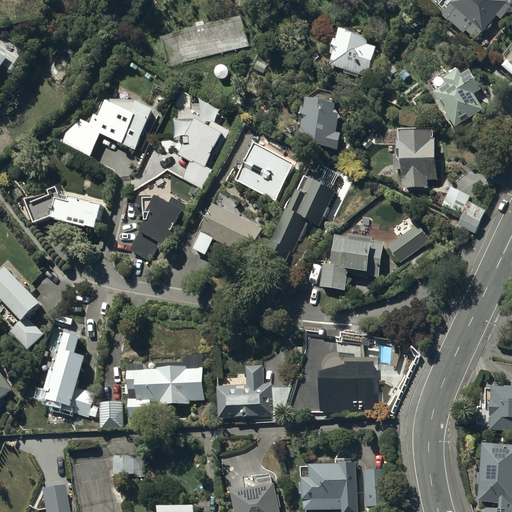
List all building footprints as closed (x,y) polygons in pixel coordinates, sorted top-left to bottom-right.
[(447,13),(446,14),(465,32),(468,30),(475,37),(482,29),(485,31),(488,28),(489,28),(489,27),(490,27),(491,27),(491,26),(492,26),(492,25),(493,25),(493,24),(493,23),(494,23),(494,22),(494,21),(499,15),(503,18),(507,12),(511,12),(511,0),(455,0),(453,2),(451,0),(443,9),(447,13)] [(199,31),(163,39),(169,66),(251,46),(244,19),(207,28),(206,23),(198,25),(199,31)] [(336,54),(333,64),(369,77),(379,47),(370,44),(372,39),(358,35),(359,32),(344,27),(340,39),(338,38),(333,53),(336,54)] [(511,47),(505,56),(509,59),(503,66),(511,73),(511,47)] [(0,72),(7,63),(5,61),(8,56),(0,50),(0,72)] [(452,119),(456,126),(479,113),(480,114),(486,111),(476,93),(484,89),(479,80),(484,78),(481,72),(477,75),(473,69),(465,73),(462,68),(449,76),(447,72),(431,81),(449,113),(447,114),(451,120),(452,119)] [(218,77),(219,79),(220,80),(222,81),(224,81),(226,81),(228,79),(229,78),(230,76),(230,74),(229,72),(228,70),(226,69),(224,69),(222,69),(220,70),(218,71),(217,73),(217,75),(218,77)] [(92,157),(103,133),(137,149),(138,147),(142,149),(168,94),(157,89),(150,105),(140,101),(109,100),(101,116),(97,114),(93,123),(84,119),(68,132),(63,141),(92,157)] [(302,139),(301,141),(327,147),(329,138),(334,139),(339,113),(337,112),(339,104),(332,102),(334,92),(323,89),(313,95),(313,97),(311,96),(308,107),(306,106),(303,122),(305,122),(304,129),(298,132),(302,139)] [(211,125),(198,118),(197,122),(195,122),(195,121),(193,121),(193,120),(176,120),(176,140),(187,140),(187,145),(181,155),(192,161),(183,178),(203,189),(214,169),(211,168),(214,163),(217,164),(224,150),(222,149),(232,130),(214,121),(211,125)] [(435,128),(401,128),(401,140),(400,140),(400,154),(397,154),(397,169),(405,169),(405,187),(429,187),(429,179),(439,179),(439,139),(435,139),(435,128)] [(257,142),(238,180),(278,202),(282,201),(292,183),(288,181),(297,164),(257,142)] [(267,249),(289,261),(309,221),(320,227),(338,191),(333,189),(340,174),(323,165),(317,176),(314,175),(305,191),(300,188),(294,199),(291,198),(285,209),(287,210),(267,249)] [(27,200),(36,223),(54,216),(54,217),(60,218),(59,220),(90,227),(90,226),(99,228),(100,225),(102,226),(106,212),(105,212),(106,206),(105,206),(106,204),(95,202),(96,201),(73,195),(72,197),(61,195),(59,187),(49,190),(46,194),(45,193),(28,198),(27,200)] [(471,196),(452,187),(444,204),(463,214),(471,196)] [(148,216),(148,220),(131,250),(151,261),(161,242),(167,245),(176,228),(178,229),(183,220),(181,219),(185,213),(187,214),(191,205),(174,196),(171,202),(159,195),(157,198),(154,197),(154,196),(137,196),(137,216),(148,216)] [(471,200),(465,212),(467,214),(461,225),(476,233),(488,209),(471,200)] [(265,228),(216,203),(194,249),(207,255),(216,239),(222,242),(221,245),(228,248),(229,246),(251,257),(265,228)] [(420,224),(389,246),(401,262),(432,240),(420,224)] [(326,264),(322,286),(347,290),(350,273),(355,273),(355,275),(365,277),(365,275),(380,278),(382,264),(384,264),(385,257),(383,257),(386,243),(373,241),(374,237),(350,233),(350,237),(338,235),(333,265),(326,264)] [(44,303),(9,267),(1,275),(2,276),(0,278),(0,294),(23,319),(9,333),(28,351),(46,333),(29,317),(44,303)] [(50,399),(48,405),(89,417),(90,415),(97,417),(99,411),(93,409),(94,405),(90,404),(94,393),(79,388),(89,356),(79,353),(83,337),(80,336),(82,328),(72,325),(74,319),(58,314),(56,320),(71,325),(67,337),(62,336),(52,369),(51,369),(45,389),(51,391),(49,399),(50,399)] [(131,393),(130,418),(154,418),(154,408),(163,408),(163,404),(191,405),(191,401),(206,401),(206,367),(204,367),(204,354),(187,354),(187,363),(158,363),(158,369),(146,369),(146,364),(129,364),(129,385),(127,385),(127,393),(131,393)] [(323,371),(323,412),(376,411),(376,392),(377,392),(377,374),(379,374),(379,368),(376,368),(376,361),(348,361),(348,363),(323,371)] [(250,387),(222,388),(222,417),(276,416),(276,415),(283,415),(292,388),(292,387),(273,387),(273,384),(263,385),(263,367),(250,367),(250,387)] [(0,373),(0,408),(7,404),(3,398),(12,392),(0,373)] [(511,387),(493,386),(492,399),(492,398),(491,416),(492,416),(491,417),(490,417),(489,425),(491,425),(491,429),(511,430),(511,387)] [(125,430),(125,401),(101,402),(101,430),(125,430)] [(511,511),(511,444),(483,442),(481,472),(479,472),(478,484),(480,484),(479,501),(500,503),(500,509),(487,508),(486,511),(511,511)] [(132,455),(114,455),(115,476),(133,475),(132,455)] [(312,466),(303,466),(303,468),(301,468),(301,469),(300,469),(300,480),(301,480),(301,483),(303,483),(303,493),(306,493),(307,510),(344,509),(343,511),(359,511),(358,462),(354,463),(354,461),(352,461),(351,458),(337,459),(337,464),(312,464),(312,466)] [(390,469),(365,470),(366,506),(392,506),(390,469)] [(268,473),(254,476),(255,480),(251,480),(252,487),(248,488),(248,487),(237,488),(237,491),(234,491),(237,508),(235,510),(235,511),(283,511),(280,494),(279,494),(277,483),(274,483),(273,475),(268,476),(268,473)] [(70,511),(66,485),(42,490),(46,511),(70,511)]
